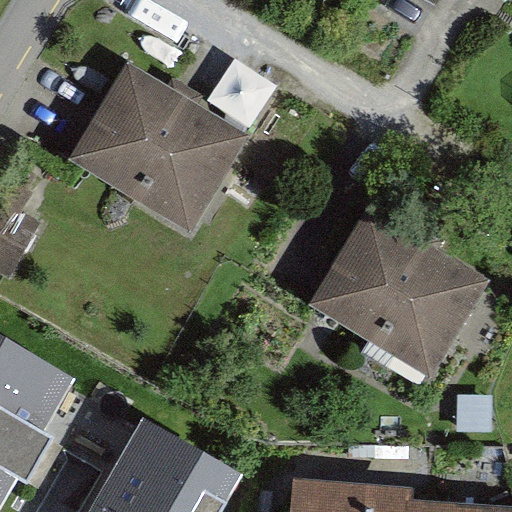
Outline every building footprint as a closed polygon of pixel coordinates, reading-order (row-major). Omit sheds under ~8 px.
[(211,94),(257,120),(282,74),(237,49),(211,94)] [(265,140),(143,71),(85,172),(207,241),(265,140)] [(509,291),(380,219),(325,318),(453,390),(509,291)] [(64,382),(0,345),(0,497),(12,477),(27,486),(53,439),(37,430),(64,382)] [(231,479),(149,432),(103,511),(224,511),(229,505),(219,499),(231,479)] [(430,511),(432,494),(315,487),(313,511),(430,511)]
